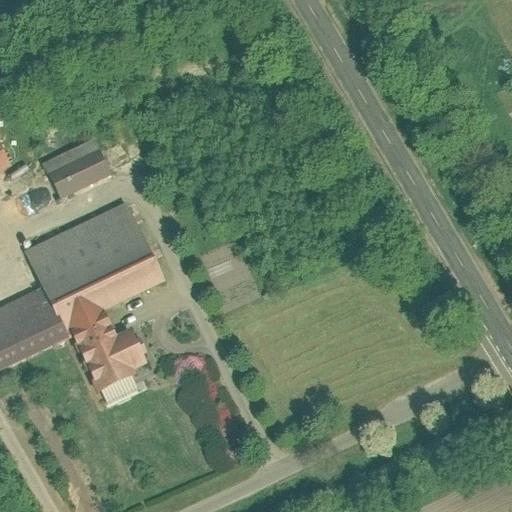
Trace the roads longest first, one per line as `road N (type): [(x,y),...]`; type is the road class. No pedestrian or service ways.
road 1 (tertiary): [(511,355),(302,0)]
road 2 (track): [(194,511),(496,367)]
